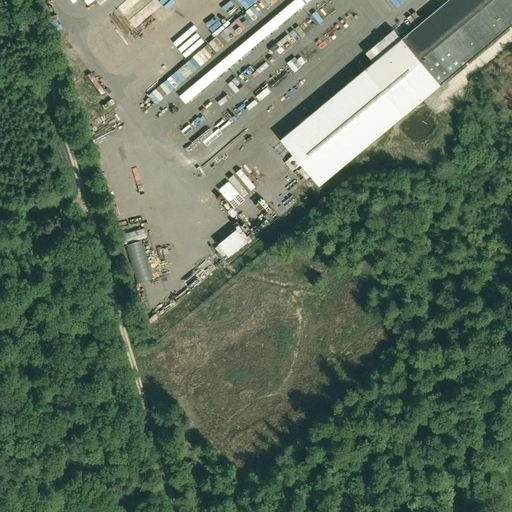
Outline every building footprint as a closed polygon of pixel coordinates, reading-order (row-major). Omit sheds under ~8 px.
[(276,135),(317,184),(511,23),(511,0),(443,0),(400,36),(392,26),(363,49),(364,55),(366,58),(370,58),(276,135)] [(112,20),(119,13),(113,6),(105,13),(112,20)] [(233,20),(210,42),(218,50),(241,28),(233,20)] [(270,49),(278,58),(296,40),(288,32),(270,49)] [(189,73),(213,52),(206,44),(197,52),(200,56),(197,59),(194,55),(185,62),(191,69),(188,72),(189,73)] [(155,76),(160,72),(165,77),(178,65),(174,61),(165,70),(154,58),(145,66),(155,76)] [(278,114),(299,97),(291,87),(270,104),(278,114)] [(164,164),(140,168),(143,185),(157,183),(156,175),(166,173),(164,164)] [(175,198),(152,204),(158,227),(181,220),(175,198)] [(219,262),(243,240),(231,228),(204,253),(208,258),(212,254),(219,262)] [(119,237),(126,259),(149,252),(142,230),(119,237)] [(156,255),(128,265),(131,275),(160,266),(156,255)] [(132,279),(135,290),(165,280),(161,269),(132,279)]
